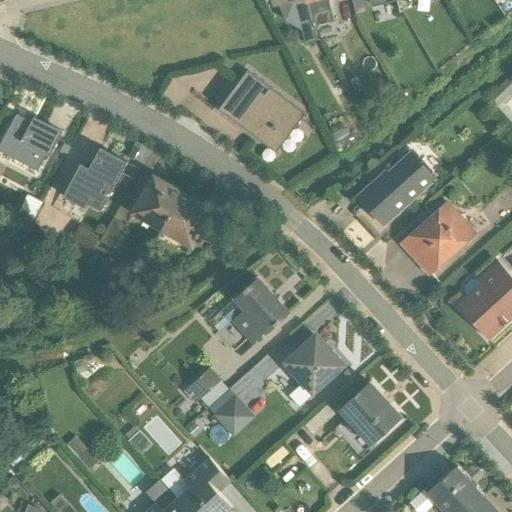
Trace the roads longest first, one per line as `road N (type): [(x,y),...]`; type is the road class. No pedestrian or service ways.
road 1 (residential): [(0,49),(149,117),(297,217)]
road 2 (residential): [(471,407),(297,217)]
road 3 (residential): [(350,511),(471,407)]
